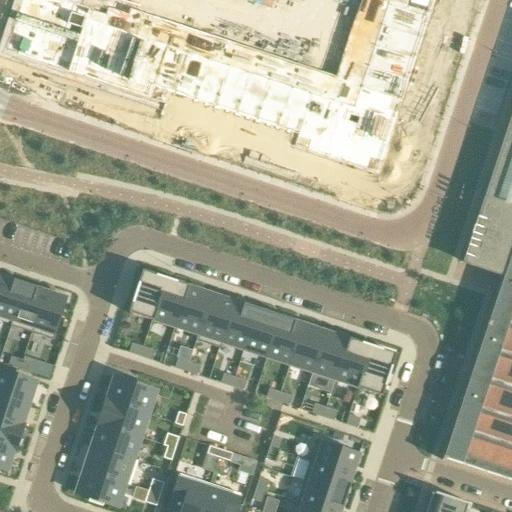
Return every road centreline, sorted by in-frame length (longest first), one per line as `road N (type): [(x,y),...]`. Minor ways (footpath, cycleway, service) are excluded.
road 1 (residential): [(393,453),(424,352),(421,330),(145,237),(122,243),(104,284)]
road 2 (unclassified): [(16,112),(386,236),(411,230)]
road 3 (unknown): [(188,0),(172,41),(179,56),(385,123),(399,118),(416,69)]
road 4 (residential): [(411,230),(427,209),(497,0)]
road 5 (residential): [(60,511),(41,485),(104,284)]
road 6 (unknown): [(416,69),(211,0)]
road 7 (residential): [(511,493),(393,453)]
